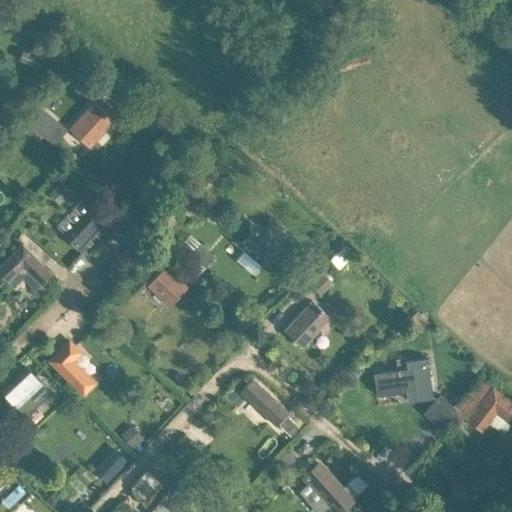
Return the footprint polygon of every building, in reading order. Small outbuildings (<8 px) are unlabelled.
[(21,50),(18,58),(38,66),(41,57),(21,50)] [(73,129),(91,146),(118,116),(109,108),(99,99),(73,129)] [(30,123),(53,144),(66,129),(43,108),(30,123)] [(71,189),(62,180),(50,192),(59,201),(71,189)] [(90,206),(64,233),(63,233),(83,252),(109,224),(90,206)] [(232,240),(263,267),(281,246),(278,243),(278,242),(278,241),(277,239),(276,237),(275,236),(273,235),(271,234),(268,233),(266,233),(249,219),(232,240)] [(0,262),(0,275),(12,287),(23,277),(34,289),(51,273),(21,242),(0,262)] [(190,254),(204,267),(215,255),(201,242),(190,254)] [(147,284),(169,305),(188,286),(166,265),(147,284)] [(322,271),(310,284),(320,293),(332,280),(322,271)] [(204,285),(192,299),(200,306),(212,292),(204,285)] [(283,329),(302,346),(330,316),(312,299),(283,329)] [(418,311),(410,320),(421,331),(430,322),(418,311)] [(47,359),(83,395),(96,382),(74,359),(82,351),(69,338),(47,359)] [(406,358),(396,359),(398,369),(372,372),(375,392),(406,388),(408,398),(430,395),(426,358),(406,360),(406,358)] [(26,364),(0,388),(0,389),(16,407),(43,382),(26,364)] [(239,390),(275,424),(288,409),(252,376),(239,390)] [(511,401),(493,387),(468,418),(482,429),(496,410),(511,422),(511,421),(511,401)] [(443,426),(458,406),(437,390),(422,411),(443,426)] [(281,425),(291,434),(299,425),(289,416),(281,425)] [(131,423),(120,433),(132,447),(143,438),(131,423)] [(91,466),(106,481),(129,460),(114,444),(91,466)] [(301,476),(333,511),(337,511),(354,497),(320,459),(301,476)] [(160,501),(149,511),(196,511),(169,487),(158,499),(160,501)] [(216,491),(215,503),(229,503),(229,491),(216,491)]
